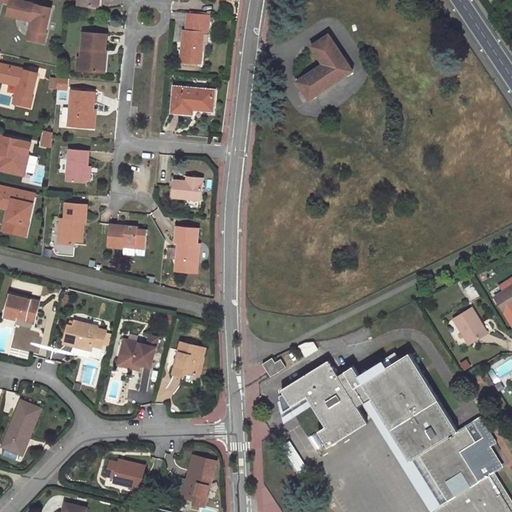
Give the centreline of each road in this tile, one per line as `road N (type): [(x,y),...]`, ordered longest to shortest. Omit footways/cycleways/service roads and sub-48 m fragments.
road 1 (unclassified): [(229,320),(235,154)]
road 2 (unclassified): [(235,154),(256,0)]
road 3 (residential): [(95,434),(238,429)]
road 4 (residential): [(3,511),(75,439),(95,434)]
road 5 (residential): [(95,434),(45,378),(0,369)]
